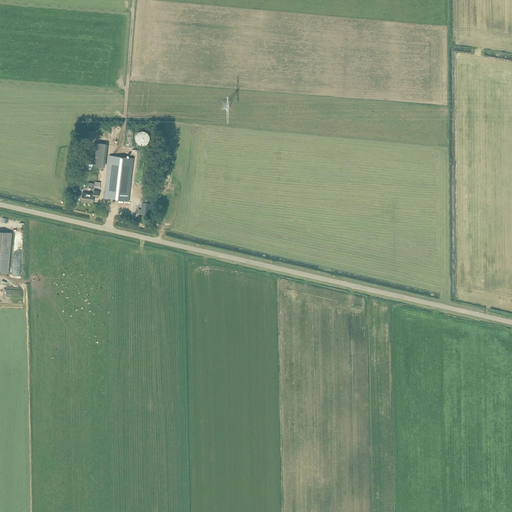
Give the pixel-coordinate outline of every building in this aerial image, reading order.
[(148,140),(148,138),(147,137),(146,135),(145,134),(144,133),(143,133),(141,132),(140,132),(139,132),(137,133),(136,134),(135,135),(134,136),(133,137),(133,139),(133,140),(133,141),(133,143),(134,145),(135,146),(136,146),(138,147),(139,147),(141,147),(142,147),(143,147),(145,146),(146,145),(147,144),(147,143),(148,141),(148,140)] [(97,143),(96,152),(95,166),(103,167),(106,144),(97,143)] [(110,155),(105,194),(105,199),(128,201),(133,158),(110,155)] [(82,193),(82,197),(81,202),(92,203),(93,197),(98,198),(99,192),(95,191),(94,194),(82,193)] [(142,203),(141,214),(149,215),(150,204),(147,203),(142,203)] [(0,231),(0,272),(8,273),(12,233),(0,231)]
